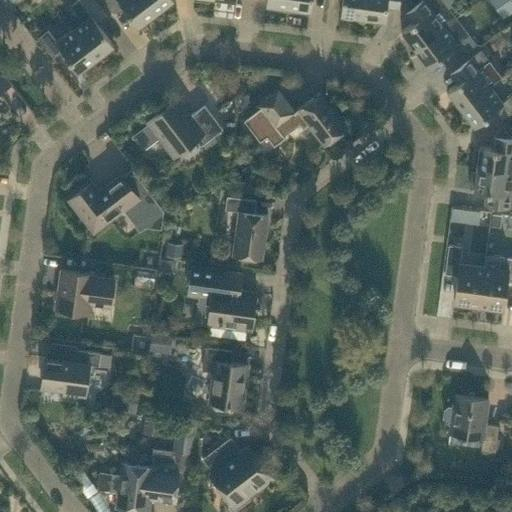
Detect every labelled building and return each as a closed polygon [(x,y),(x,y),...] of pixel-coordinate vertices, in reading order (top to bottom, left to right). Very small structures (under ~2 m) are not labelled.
[(97,23),(107,15),(94,0),(76,0),(71,5),(83,21),(73,28),(96,57),(113,43),(97,23)] [(146,0),(103,0),(112,11),(122,4),(138,25),(155,11),(146,0)] [(146,0),(155,11),(160,8),(163,8),(170,3),(170,0),(169,0),(146,0)] [(288,0),(288,6),(310,9),(310,0),(288,0)] [(341,0),(340,13),(362,16),(364,0),(341,0)] [(364,0),(362,16),(384,19),(386,0),(364,0)] [(415,47),(444,25),(456,16),(443,0),(420,0),(415,4),(422,14),(401,29),(415,47)] [(511,0),(503,0),(509,10),(511,7),(511,0)] [(444,25),(415,47),(428,65),(449,49),(456,59),(476,43),(468,32),(464,27),(463,26),(456,16),(444,25)] [(78,70),(96,57),(73,28),(57,40),(48,29),(37,37),(53,57),(62,50),(78,70)] [(457,81),(447,89),(461,107),(489,85),(501,76),(489,59),(480,49),(461,64),(450,72),(457,81)] [(0,89),(9,83),(0,70),(0,89)] [(489,85),(461,107),(474,125),(495,109),(502,118),(511,110),(511,93),(502,101),(489,85)] [(279,89),(258,104),(259,107),(274,127),(295,111),(295,110),(279,89)] [(259,107),(243,119),(260,140),(266,135),(274,144),(284,136),(284,135),(299,123),(302,128),(309,123),(325,143),(346,127),(319,92),(298,108),(295,110),(295,111),(274,127),(259,107)] [(190,115),(176,97),(175,98),(176,100),(149,121),(147,119),(146,120),(149,124),(133,136),(144,150),(160,137),(174,156),(175,155),(173,153),(195,137),(200,145),(222,128),(204,104),(190,115)] [(511,137),(494,135),(492,147),(479,145),(479,148),(475,147),(473,162),(477,163),(476,167),(511,172),(511,137)] [(472,171),(470,186),(474,187),(473,189),(486,191),(485,201),(485,203),(486,203),(498,205),(511,206),(511,172),(476,167),(476,172),(472,171)] [(91,181),(69,198),(93,230),(134,199),(145,214),(144,226),(161,228),(164,210),(148,189),(138,196),(121,174),(99,191),(91,181)] [(254,212),(256,199),(227,195),(225,209),(238,210),(233,253),(262,257),(267,214),(254,212)] [(449,237),(463,239),(466,219),(452,217),(449,237)] [(184,259),(185,242),(168,241),(166,257),(184,259)] [(460,264),(462,245),(449,243),(445,272),(457,274),(454,302),(478,305),(483,267),(460,264)] [(158,248),(140,246),(137,267),(155,269),(158,248)] [(511,281),(511,256),(499,255),(497,269),(483,267),(478,305),(503,309),(506,281),(511,281)] [(160,259),(158,280),(173,282),(176,261),(160,259)] [(235,289),(237,271),(191,265),(187,293),(213,296),(209,322),(207,322),(207,323),(252,329),(252,328),(250,327),(254,293),(257,293),(257,292),(235,289)] [(94,276),(94,273),(61,269),(56,308),(89,312),(90,303),(110,305),(114,278),(94,276)] [(150,351),(170,352),(171,336),(151,335),(150,351)] [(230,361),(232,349),(205,345),(202,369),(213,370),(209,401),(213,402),(213,405),(215,407),(223,408),(226,406),(226,403),(241,405),(247,363),(230,361)] [(98,365),(100,352),(76,348),(75,360),(45,356),(41,387),(64,390),(63,397),(85,400),(80,399),(85,363),(98,365)] [(139,393),(117,390),(115,410),(136,413),(139,393)] [(484,423),(488,398),(454,394),(449,432),(482,436),(481,448),(495,450),(498,425),(484,423)] [(165,418),(145,415),(142,434),(163,436),(165,418)] [(177,418),(173,449),(191,452),(195,420),(177,418)] [(248,444),(241,450),(230,435),(202,457),(213,471),(210,474),(224,492),(220,494),(233,511),(250,499),(247,495),(272,476),(248,444)] [(113,473),(110,489),(118,490),(116,505),(148,509),(150,497),(173,500),(177,474),(188,476),(191,452),(173,449),(155,447),(152,466),(122,462),(121,474),(113,473)]
